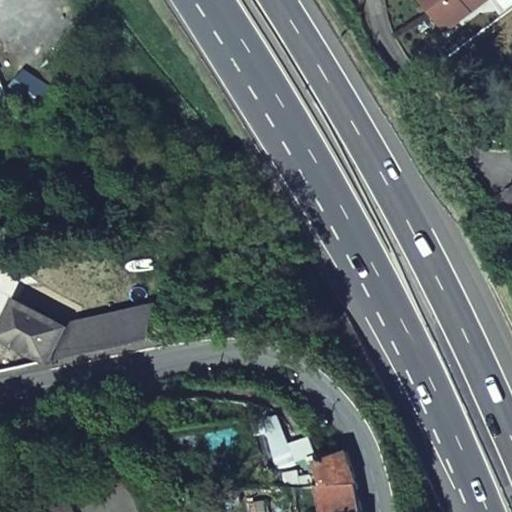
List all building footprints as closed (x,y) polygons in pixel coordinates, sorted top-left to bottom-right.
[(423,0),(446,29),(484,0),(423,0)] [(9,86),(19,103),(54,85),(26,67),(9,86)] [(511,182),(497,194),(507,208),(511,204),(511,182)] [(65,326),(16,300),(0,328),(0,336),(44,359),(64,357),(163,336),(155,304),(75,320),(71,327),(66,324),(65,326)] [(343,452),(316,461),(321,483),(354,482),(343,452)] [(359,511),(354,482),(319,484),(321,511),(359,511)] [(247,501),(249,511),(261,511),(258,499),(247,501)]
